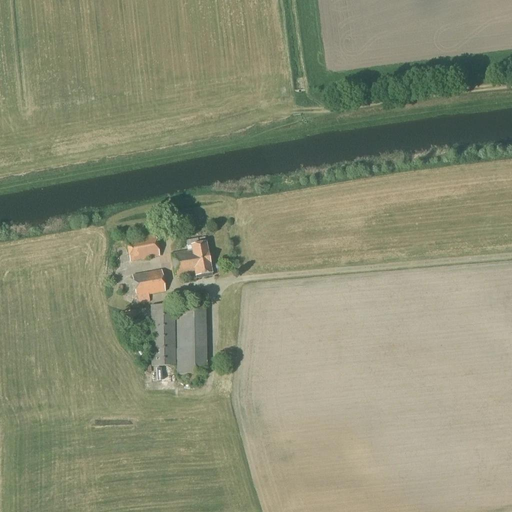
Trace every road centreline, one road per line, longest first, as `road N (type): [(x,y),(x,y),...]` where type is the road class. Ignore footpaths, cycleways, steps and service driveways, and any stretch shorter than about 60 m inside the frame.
road 1 (track): [(300,120),(0,178)]
road 2 (unclassified): [(511,89),(300,120)]
